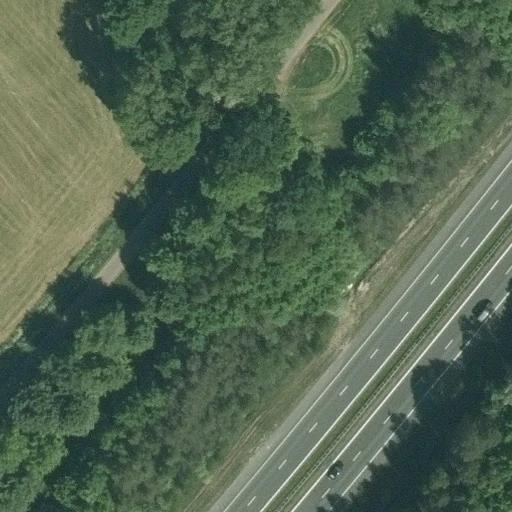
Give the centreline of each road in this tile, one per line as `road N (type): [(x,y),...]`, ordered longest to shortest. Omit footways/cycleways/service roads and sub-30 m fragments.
road 1 (unclassified): [(0,396),(332,0)]
road 2 (motorway): [(511,180),(238,511)]
road 3 (motorway): [(307,511),(511,267)]
